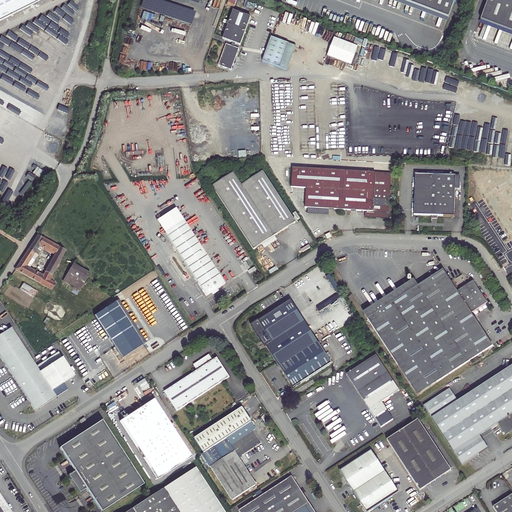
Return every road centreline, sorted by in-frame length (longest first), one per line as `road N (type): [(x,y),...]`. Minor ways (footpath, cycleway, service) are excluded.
road 1 (unclassified): [(511,305),(466,247),(352,241),(218,322)]
road 2 (tertiary): [(0,281),(85,145),(107,57)]
road 3 (unclassified): [(218,322),(8,458)]
road 4 (unclassified): [(218,322),(341,511)]
